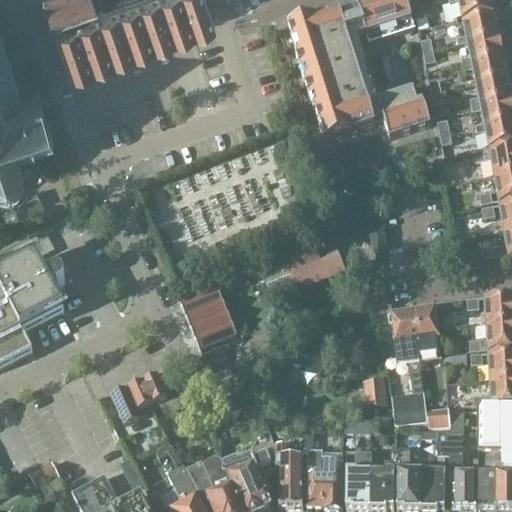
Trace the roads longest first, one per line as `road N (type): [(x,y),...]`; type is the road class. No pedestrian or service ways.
road 1 (residential): [(0,397),(158,319),(101,169),(255,110),(225,30),(312,0)]
road 2 (residential): [(511,284),(420,294),(410,206)]
